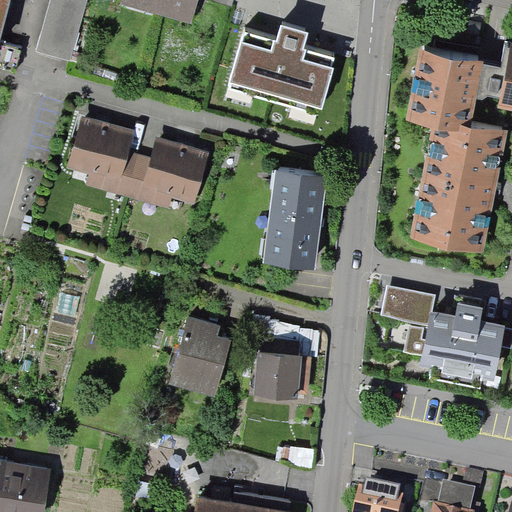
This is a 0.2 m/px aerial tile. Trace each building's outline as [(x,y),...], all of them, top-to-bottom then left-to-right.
[(50,0),(36,50),(69,59),(84,0),(50,0)] [(189,0),(132,0),(185,16),(189,0)] [(345,0),(285,0),(283,26),(341,33),(345,0)] [(511,35),(503,33),(488,94),(511,98),(511,35)] [(478,50),(409,39),(396,118),(431,121),(407,234),(481,246),(500,121),(464,114),(478,50)] [(129,128),(81,115),(69,160),(95,167),(92,177),(165,198),(168,188),(193,195),(206,148),(156,134),(150,152),(123,147),(129,128)] [(319,168),(269,162),(258,252),(309,258),(319,168)] [(210,386),(223,335),(178,323),(165,375),(210,386)] [(302,335),(257,330),(251,387),(296,392),(302,335)] [(39,511),(47,466),(0,457),(0,511),(39,511)] [(396,511),(400,492),(356,485),(351,511),(396,511)] [(440,486),(435,509),(446,511),(467,511),(472,492),(440,486)] [(284,511),(285,504),(189,490),(186,511),(284,511)]
